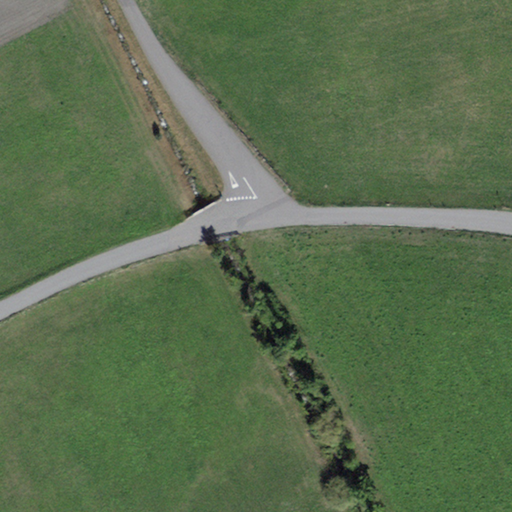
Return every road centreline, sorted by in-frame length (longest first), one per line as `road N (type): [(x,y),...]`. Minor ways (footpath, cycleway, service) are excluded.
road 1 (residential): [(0,309),(206,223),(255,214)]
road 2 (residential): [(255,214),(511,224)]
road 3 (residential): [(125,0),(180,92),(243,174),(255,214)]
